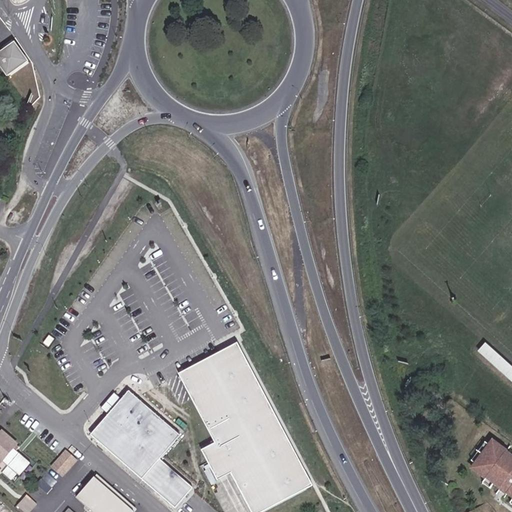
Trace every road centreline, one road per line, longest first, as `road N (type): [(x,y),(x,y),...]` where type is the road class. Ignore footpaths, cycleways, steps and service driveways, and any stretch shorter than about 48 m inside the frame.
road 1 (primary): [(424,511),(367,369),(349,283),(343,119),(360,0)]
road 2 (primary): [(413,511),(341,362),(291,187),(286,97)]
road 3 (primary): [(205,125),(242,171),(304,376),(369,511)]
road 4 (secondary): [(134,44),(49,191),(31,245)]
road 5 (unclassified): [(0,371),(160,511)]
road 6 (secondary): [(31,245),(118,136),(173,113)]
